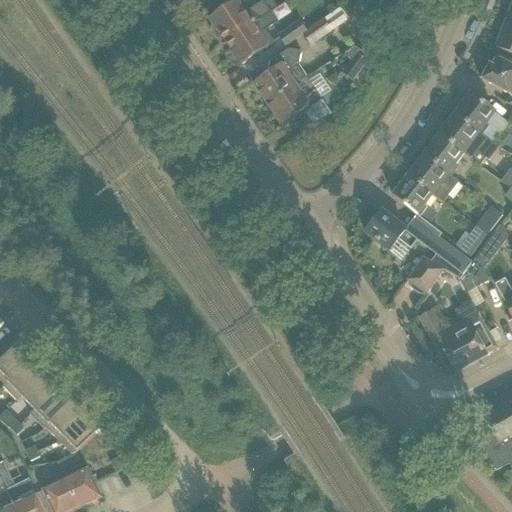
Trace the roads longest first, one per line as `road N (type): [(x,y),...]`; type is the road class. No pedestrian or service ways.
road 1 (residential): [(154,511),(187,486),(177,454),(0,270)]
road 2 (residential): [(308,229),(399,132),(479,0)]
road 3 (residential): [(151,0),(308,229)]
road 4 (residential): [(419,391),(392,364),(308,229)]
